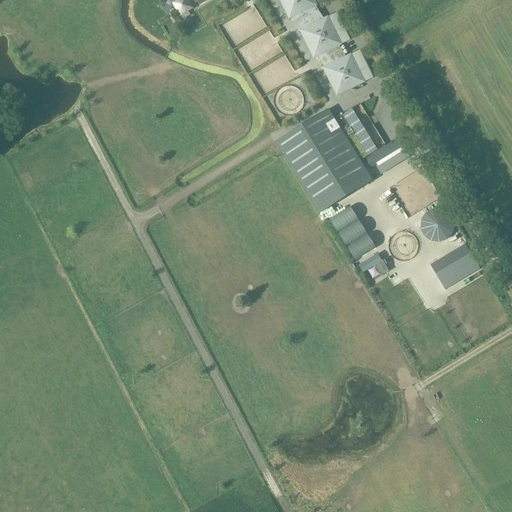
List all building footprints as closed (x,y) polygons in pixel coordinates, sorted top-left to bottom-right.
[(188,0),(179,0),(173,4),(181,17),(194,9),(188,0)] [(314,0),(281,0),(291,20),(294,18),(303,30),(300,31),(314,60),(318,58),(325,68),(324,69),(337,97),(366,83),(352,55),(347,57),(340,47),(343,45),(329,17),(324,20),(316,7),(317,7),(314,0)] [(335,121),(329,111),(277,143),(320,214),(373,181),(360,161),(378,151),(352,110),(335,121)] [(41,132),(29,113),(0,129),(0,141),(6,152),(41,132)] [(392,144),(366,160),(370,168),(375,165),(382,175),(410,158),(399,141),(392,145),(392,144)] [(431,241),(437,242),(442,242),(447,239),(451,236),(453,231),(454,226),(454,220),(451,215),(446,211),(441,209),(435,209),(429,211),(424,215),(421,220),(421,226),(422,232),(426,237),(431,241)] [(432,266),(446,290),(449,288),(454,285),(480,270),(466,246),(432,266)] [(378,254),(358,266),(362,273),(374,266),(381,277),(388,272),(378,254)] [(427,301),(413,277),(378,298),(393,322),(427,301)] [(473,302),(477,300),(469,286),(465,288),(461,281),(454,285),(449,288),(453,295),(447,299),(446,297),(435,303),(436,305),(433,307),(439,318),(447,313),(449,316),(462,309),(466,316),(462,318),(476,342),(511,322),(496,297),(478,309),(473,302)]
